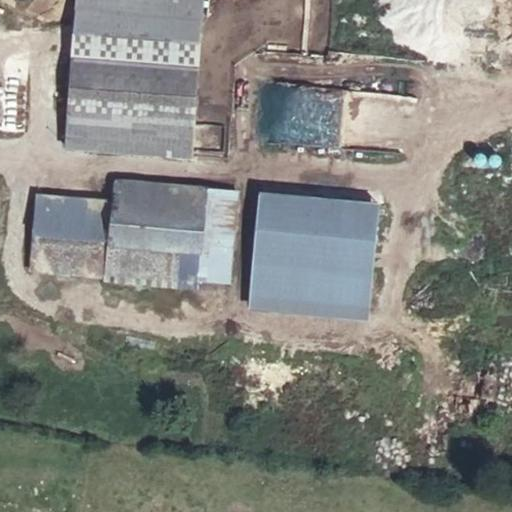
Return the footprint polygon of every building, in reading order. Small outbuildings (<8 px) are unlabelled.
[(79,0),(77,40),(204,46),(207,0),(79,0)] [(351,13),(352,0),(286,0),(286,8),(351,13)] [(201,76),(204,46),(77,40),(75,68),(201,76)] [(282,139),(410,151),(419,62),(320,53),(316,93),(287,90),(282,139)] [(201,76),(75,68),(68,160),(195,168),(201,76)] [(503,217),(505,193),(460,189),(459,215),(503,217)] [(211,233),(213,211),(122,203),(121,212),(117,267),(171,273),(184,275),(206,277),(211,233)] [(117,267),(121,212),(42,206),(34,282),(113,290),(117,267)] [(211,233),(243,237),(245,212),(213,211),(211,233)] [(383,323),(387,223),(265,216),(259,317),(383,323)] [(240,281),(243,237),(211,233),(206,277),(240,281)] [(171,273),(117,267),(113,290),(169,295),(171,273)] [(182,296),(184,275),(171,273),(169,295),(182,296)] [(238,307),(240,281),(206,277),(203,304),(238,307)] [(198,511),(154,507),(155,499),(136,497),(135,511),(198,511)]
